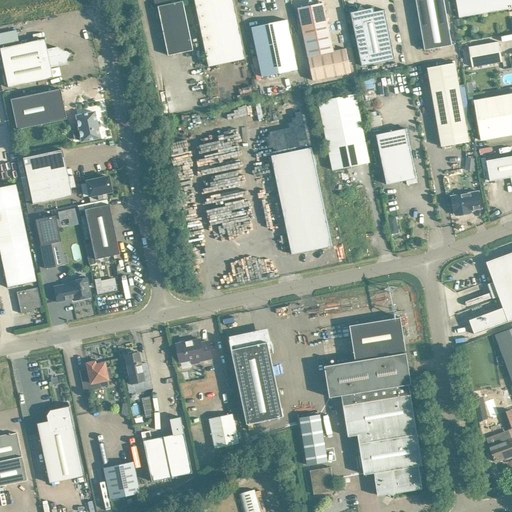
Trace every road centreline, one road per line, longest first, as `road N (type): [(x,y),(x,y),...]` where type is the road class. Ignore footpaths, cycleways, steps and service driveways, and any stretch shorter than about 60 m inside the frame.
road 1 (unclassified): [(97,0),(162,316)]
road 2 (unclassified): [(162,316),(428,256)]
road 3 (unclassified): [(466,511),(428,256)]
road 4 (unclassified): [(0,350),(162,316)]
